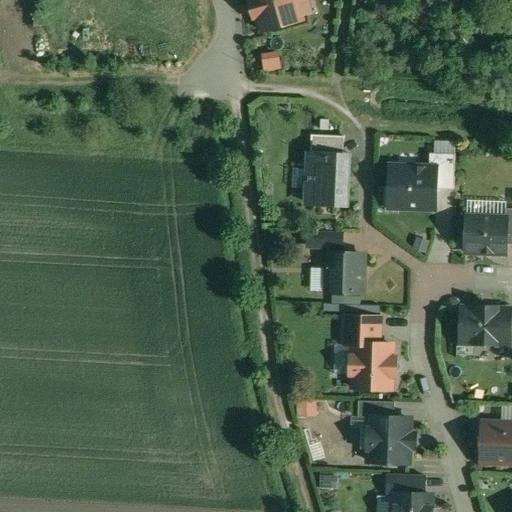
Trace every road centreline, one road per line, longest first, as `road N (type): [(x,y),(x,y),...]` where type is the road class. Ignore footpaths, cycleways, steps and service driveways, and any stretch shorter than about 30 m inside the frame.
road 1 (track): [(314,511),(269,359),(226,71)]
road 2 (residential): [(467,511),(422,362),(432,278),(511,279)]
road 3 (track): [(230,87),(169,97),(0,99)]
road 4 (track): [(349,112),(388,124),(511,133)]
